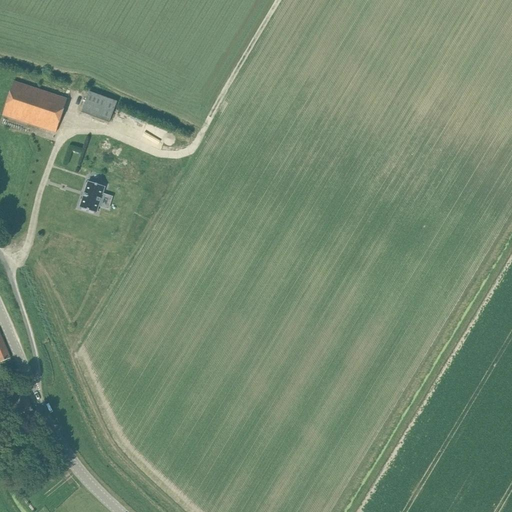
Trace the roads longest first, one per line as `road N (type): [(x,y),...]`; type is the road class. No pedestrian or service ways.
road 1 (unclassified): [(36,394),(26,324),(0,252)]
road 2 (tertiary): [(118,511),(80,475),(36,394)]
